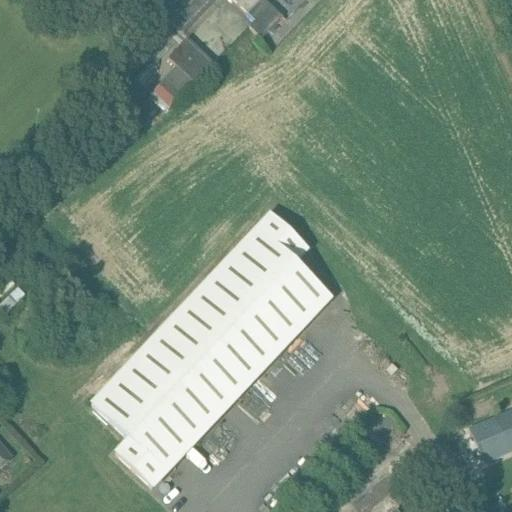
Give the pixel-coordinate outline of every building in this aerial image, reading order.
[(262,0),(143,0),(147,3),(150,0),(157,7),(154,10),(181,36),(216,0),(228,0),(246,17),(262,0)] [(282,19),(270,8),(249,30),(261,41),(282,19)] [(186,42),(168,61),(194,85),(211,66),(186,42)] [(112,453),(153,490),(330,301),(294,267),(307,253),(270,218),(93,407),(125,438),(112,453)] [(511,452),(511,413),(471,431),(486,464),(511,452)] [(0,470),(12,459),(0,445),(0,470)]
